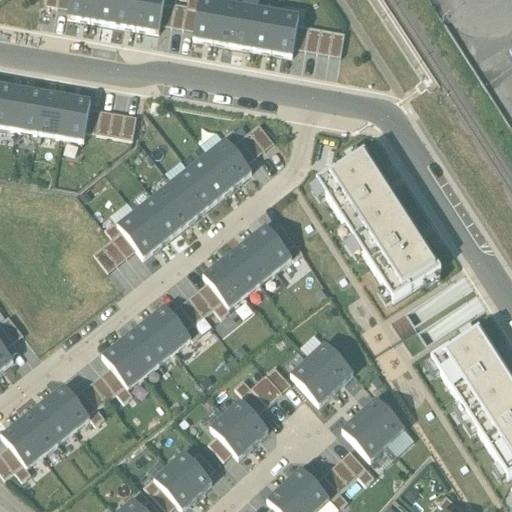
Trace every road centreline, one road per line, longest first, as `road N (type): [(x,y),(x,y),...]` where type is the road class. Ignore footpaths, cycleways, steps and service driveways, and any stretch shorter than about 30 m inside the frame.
road 1 (residential): [(310,99),(301,157),(287,184),(0,408)]
road 2 (residential): [(0,56),(310,99)]
road 3 (residential): [(310,99),(386,121),(511,305)]
